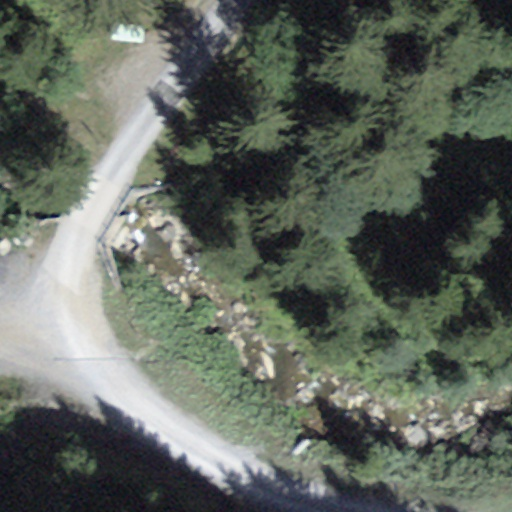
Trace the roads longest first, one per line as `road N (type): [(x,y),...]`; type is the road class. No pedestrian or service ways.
road 1 (track): [(83,228),(72,255),(76,307),(85,335),(121,385),(236,469),(343,511)]
road 2 (unclassified): [(240,0),(140,133),(83,228)]
